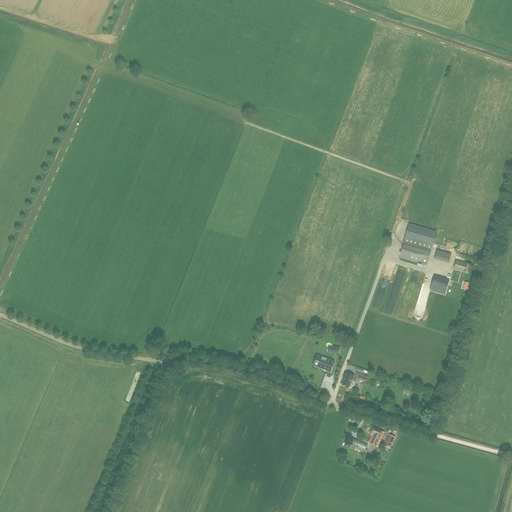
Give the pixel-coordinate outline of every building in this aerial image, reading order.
[(427,265),(432,248),(436,231),(409,224),(404,241),(399,258),(427,265)] [(448,264),(451,254),(436,251),(434,260),(448,264)] [(467,263),(457,260),(454,268),(465,272),(469,273),(472,264),(467,263)] [(409,306),(418,271),(408,268),(406,276),(409,277),(402,304),(401,303),(401,304),(409,306)] [(449,280),(435,276),(430,290),(445,295),(449,280)] [(426,292),(430,281),(423,279),(419,290),(426,292)] [(317,361),(316,362),(319,363),(318,366),(323,368),(322,370),(323,370),(324,371),(325,371),(326,371),(330,373),(334,362),(327,359),(322,357),(322,358),(318,356),(317,361)] [(358,371),(356,377),(366,381),(369,375),(358,371)] [(349,387),(351,388),(352,384),(350,383),(351,380),(352,380),(354,376),(345,373),(343,377),(345,378),(342,385),(349,387)] [(372,433),(370,437),(368,443),(378,447),(385,433),(373,428),(371,432),(372,433)] [(383,445),(390,448),(395,437),(392,436),(389,434),(383,445)] [(349,445),(359,449),(364,451),(367,447),(368,445),(352,438),(349,445)]
